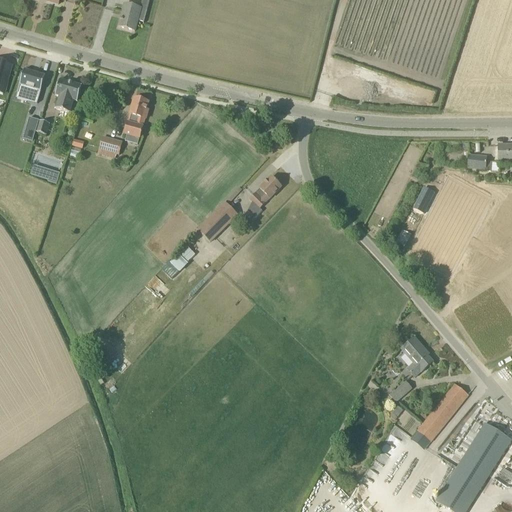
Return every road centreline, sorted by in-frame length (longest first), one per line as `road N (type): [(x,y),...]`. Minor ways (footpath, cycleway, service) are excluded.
road 1 (unclassified): [(511,410),(313,184),(303,168),(308,111)]
road 2 (unclassified): [(308,111),(0,32)]
road 3 (unclassified): [(308,111),(407,123),(511,120)]
